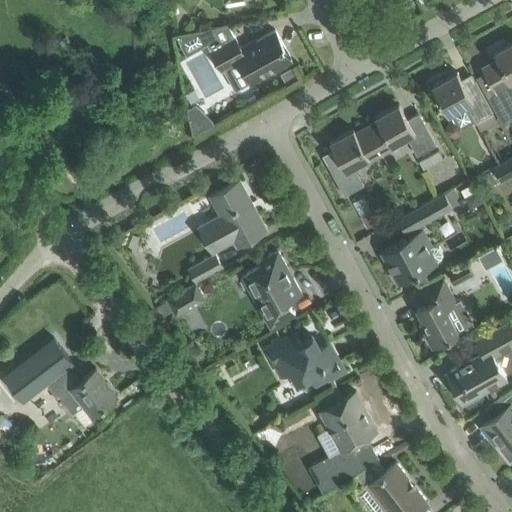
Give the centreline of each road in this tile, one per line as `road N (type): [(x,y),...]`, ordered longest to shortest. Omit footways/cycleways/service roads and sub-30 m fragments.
road 1 (residential): [(270,120),(434,427),(501,511)]
road 2 (residential): [(270,511),(57,240)]
road 3 (residential): [(57,240),(270,120)]
road 4 (residential): [(356,73),(495,0)]
